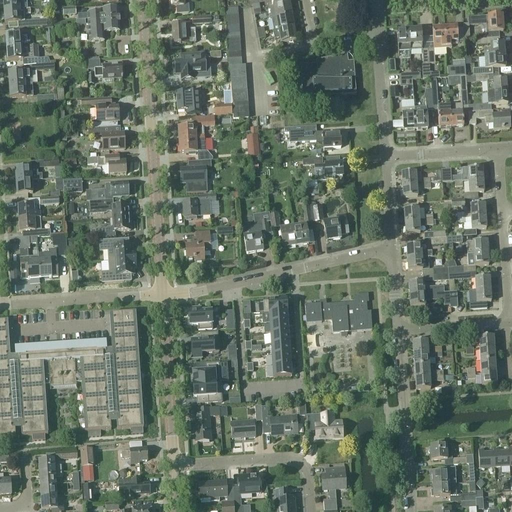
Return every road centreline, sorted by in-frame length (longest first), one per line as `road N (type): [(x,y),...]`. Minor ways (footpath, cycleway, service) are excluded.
road 1 (tertiary): [(162,295),(143,0)]
road 2 (residential): [(162,295),(391,248)]
road 3 (residential): [(408,511),(396,328)]
road 4 (residential): [(310,511),(305,470),(295,459),(173,464)]
road 5 (tertiary): [(173,464),(162,295)]
road 6 (residential): [(0,306),(162,295)]
